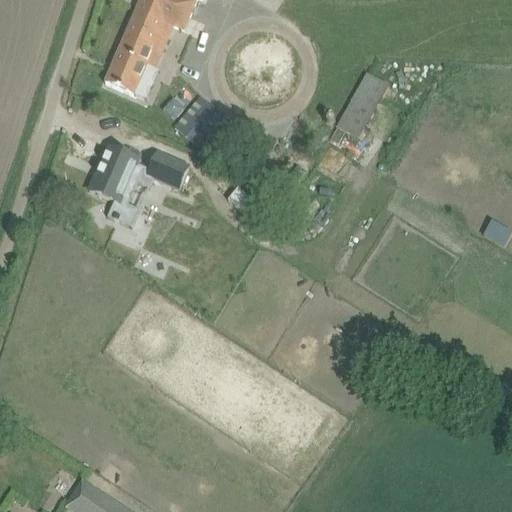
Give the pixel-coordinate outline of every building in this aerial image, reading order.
[(184,33),(198,0),(142,0),(105,86),(133,98),(146,68),(154,71),(173,28),(184,33)] [(366,75),(327,145),(350,157),(389,88),(366,75)] [(200,153),(226,122),(198,99),(173,130),(200,153)] [(95,178),(89,193),(114,203),(107,220),(131,231),(140,213),(129,208),(138,187),(149,191),(153,182),(179,194),(190,170),(157,156),(149,172),(138,167),(138,165),(108,152),(97,179),(95,178)] [(233,199),(229,205),(264,233),(273,222),(252,205),(255,202),(221,174),(213,182),(233,199)] [(147,271),(108,244),(102,252),(141,278),(147,271)] [(127,511),(82,482),(64,508),(69,511),(127,511)]
